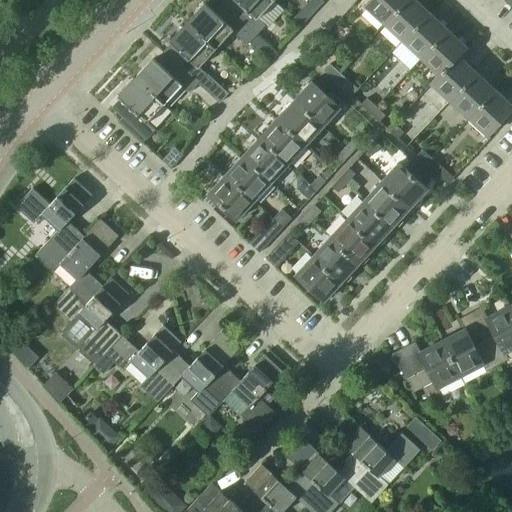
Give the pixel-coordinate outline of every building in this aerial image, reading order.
[(224,0),(222,3),(255,34),(256,34),(264,24),(256,17),(271,0),(224,0)] [(371,0),(366,7),(385,24),(407,0),(371,0)] [(407,0),(385,24),(403,42),(430,13),(415,0),(407,0)] [(206,1),(187,21),(215,46),(232,28),(248,42),(255,34),(222,3),(215,10),(206,1)] [(301,10),(294,18),(302,25),(304,23),(309,18),(301,10)] [(403,42),(422,59),(448,30),(430,13),(403,42)] [(173,41),(164,51),(197,82),(205,73),(207,71),(199,64),(215,46),(187,21),(171,39),(173,41)] [(422,59),(438,74),(440,76),(458,56),(466,47),(448,30),(422,59)] [(154,57),(135,77),(164,103),(180,84),(188,92),(197,82),(164,51),(157,59),(154,57)] [(430,83),(450,101),(476,73),(458,56),(440,76),(438,74),(430,83)] [(334,78),(340,72),(330,62),(324,69),(334,78)] [(334,78),(343,86),(353,95),(360,88),(350,78),(349,79),(340,72),(334,78)] [(205,73),(197,82),(209,92),(217,83),(205,73)] [(450,101),(468,118),(494,89),(476,73),(450,101)] [(164,103),(135,77),(118,96),(120,98),(112,106),(123,116),(146,138),(155,128),(147,121),(164,103)] [(311,80),(293,99),(321,126),(339,107),(311,80)] [(511,105),(494,89),(468,118),(487,135),(511,107),(511,105)] [(372,113),(377,107),(366,97),(361,103),(372,113)] [(293,99),(276,118),(304,145),(321,126),(293,99)] [(385,115),(377,107),(372,113),(380,120),(385,115)] [(123,116),(120,120),(143,141),(146,138),(123,116)] [(276,118),(259,136),(287,163),(304,145),(276,118)] [(394,123),(389,129),(398,137),(403,132),(394,123)] [(259,136),(242,154),(271,181),(287,163),(259,136)] [(353,137),(344,147),(350,153),(359,143),(353,137)] [(374,139),(365,149),(373,156),(381,146),(374,139)] [(350,153),(344,147),(335,156),(341,162),(350,153)] [(417,155),(426,164),(433,157),(424,148),(417,155)] [(242,154),(225,173),(253,200),(271,181),(242,154)] [(433,157),(426,164),(446,182),(453,175),(433,157)] [(399,162),(381,181),(409,207),(427,188),(399,162)] [(348,167),(339,177),(346,184),(355,174),(348,167)] [(253,200),(225,173),(207,192),(235,219),(253,200)] [(319,175),(311,184),(316,189),(325,180),(319,175)] [(86,235),(86,234),(69,219),(92,193),(74,176),(50,202),(33,186),(16,204),(34,221),(42,212),(59,227),(51,236),(70,253),(86,235)] [(346,184),(339,177),(331,185),(338,193),(346,184)] [(381,181),(364,200),(392,226),(409,207),(381,181)] [(316,189),(311,184),(302,193),(308,199),(316,189)] [(364,200),(347,218),(375,244),(392,226),(364,200)] [(314,204),(305,213),(313,220),(321,210),(314,204)] [(280,207),(271,217),(282,227),(291,217),(280,207)] [(313,220),(305,213),(296,222),(304,230),(313,220)] [(78,277),(70,286),(88,302),(105,284),(104,283),(88,268),(119,234),(101,217),(86,234),(86,235),(70,253),(51,236),(35,254),(53,270),(61,262),(78,277)] [(282,227),(271,217),(248,242),(259,252),(282,227)] [(347,218),(330,236),(358,262),(375,244),(347,218)] [(264,257),(274,266),(298,240),(288,231),(264,257)] [(330,236),(313,255),(341,281),(358,262),(330,236)] [(341,281),(313,255),(295,275),(323,300),(341,281)] [(70,286),(54,303),(72,320),(80,311),(96,326),(88,334),(76,348),(95,365),(107,352),(123,334),(105,317),(129,290),(112,274),(104,283),(105,284),(88,302),(70,286)] [(482,307),(470,313),(496,363),(503,359),(505,355),(504,352),(511,348),(511,311),(509,306),(487,317),(482,307)] [(464,330),(442,341),(460,375),(483,363),(485,368),(496,363),(470,313),(459,319),(464,330)] [(107,352),(95,365),(104,373),(116,360),(124,367),(131,359),(148,374),(140,383),(159,399),(174,382),(157,366),(173,348),(181,339),(163,322),(139,348),(123,334),(107,352)] [(190,363),(173,348),(157,366),(174,382),(182,374),(199,389),(190,398),(209,415),(210,415),(226,397),(208,381),(224,364),(224,363),(240,345),(222,328),(190,363)] [(21,340),(11,351),(28,369),(39,357),(21,340)] [(437,387),(460,375),(442,341),(421,352),(416,342),(393,354),(412,391),(434,380),(437,387)] [(224,364),(208,381),(226,397),(233,389),(250,404),(242,413),(260,430),(277,412),(259,396),(283,369),(265,352),(241,379),(224,363),(224,364)] [(55,372),(43,386),(60,404),(73,389),(64,380),(55,372)] [(100,418),(89,430),(109,449),(120,437),(100,418)] [(345,443),(353,450),(372,467),(355,486),(372,502),(388,483),(380,476),(396,459),(404,467),(420,449),(402,433),(387,449),(361,425),(345,443)] [(426,426),(417,436),(432,450),(441,440),(426,426)] [(285,454),(303,470),(321,486),(304,504),(312,511),(331,511),(339,503),(330,495),(346,478),(355,486),(372,467),(353,450),(337,467),(303,435),(285,454)] [(245,481),(254,489),(272,505),(265,511),(281,511),(296,497),(304,504),(321,486),(303,470),(288,486),(262,463),(245,481)] [(213,481),(188,508),(192,511),(265,511),(272,505),(254,489),(240,505),(213,481)]
